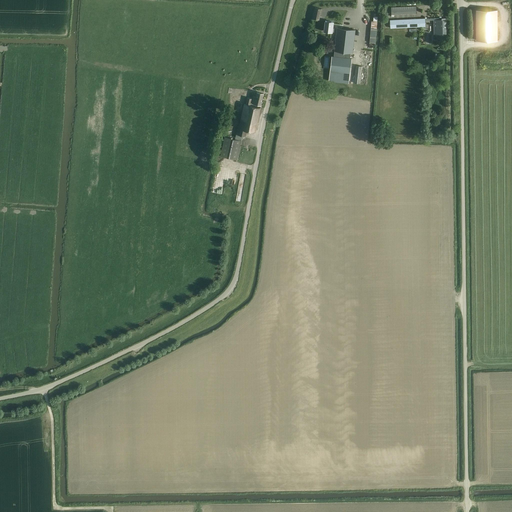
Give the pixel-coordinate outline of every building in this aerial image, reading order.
[(319,20),(321,8),(315,7),(312,18),(319,20)] [(476,40),(497,40),(496,9),(476,9),(476,40)] [(373,21),(371,21),(369,46),(375,47),(378,16),(373,16),(373,21)] [(425,18),(390,20),(390,28),(425,26),(425,20),(433,20),(437,20),(441,20),(441,18),(437,18),(425,18)] [(441,36),(446,35),(446,18),(441,18),(441,20),(437,20),(437,34),(441,34),(441,36)] [(325,21),(323,30),(328,31),(328,33),(333,33),(332,44),(335,44),(334,50),(334,55),(333,56),(331,56),(330,71),(328,80),(348,83),(350,73),(351,58),(350,58),(350,52),(352,52),(355,30),(337,27),(337,28),(332,28),(333,22),(325,21)] [(356,65),(354,82),(360,83),(362,66),(356,65)] [(261,105),(264,93),(256,91),(255,97),(253,96),(251,103),(261,105)] [(250,105),(252,98),(247,97),(246,104),(244,104),(239,128),(238,128),(235,139),(225,137),(220,156),(237,160),(242,136),(245,136),(247,130),(255,132),(260,107),(250,105)]
